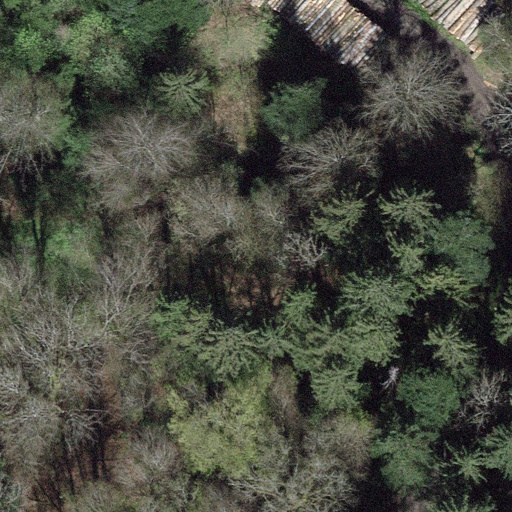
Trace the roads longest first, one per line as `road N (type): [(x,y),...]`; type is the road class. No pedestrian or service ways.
road 1 (track): [(511,250),(488,389),(402,511)]
road 2 (track): [(367,0),(466,77),(511,178)]
